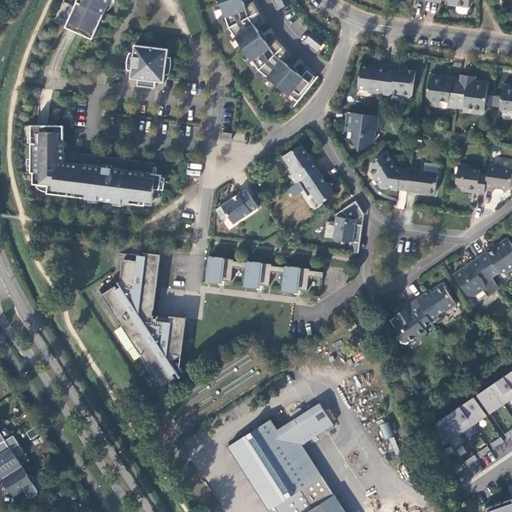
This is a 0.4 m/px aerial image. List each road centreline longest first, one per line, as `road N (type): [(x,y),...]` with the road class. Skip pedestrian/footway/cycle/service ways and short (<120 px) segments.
road 1 (tertiary): [(148,511),(0,269)]
road 2 (residential): [(312,112),(374,219),(461,238),(511,205)]
road 3 (tertiary): [(0,312),(130,511)]
road 4 (residential): [(208,146),(213,103),(98,88),(92,131)]
road 5 (residential): [(353,19),(511,44)]
